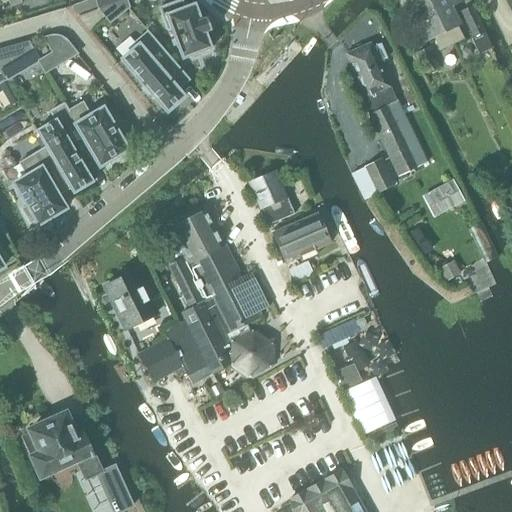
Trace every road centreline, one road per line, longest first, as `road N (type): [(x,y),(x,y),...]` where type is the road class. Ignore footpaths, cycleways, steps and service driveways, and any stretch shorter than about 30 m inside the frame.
road 1 (residential): [(0,295),(176,154)]
road 2 (residential): [(176,154),(223,100),(244,56),(252,11)]
road 3 (residential): [(123,88),(66,20),(0,38)]
